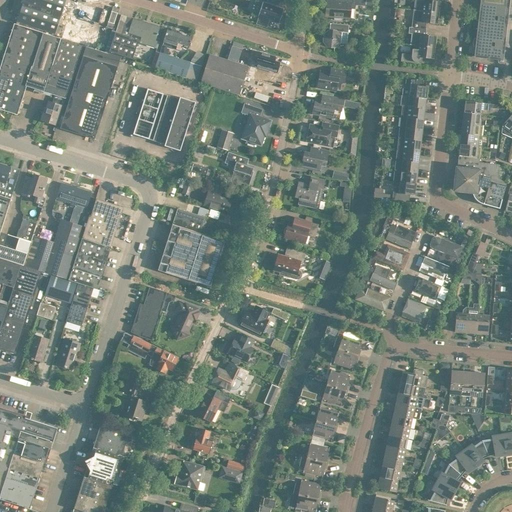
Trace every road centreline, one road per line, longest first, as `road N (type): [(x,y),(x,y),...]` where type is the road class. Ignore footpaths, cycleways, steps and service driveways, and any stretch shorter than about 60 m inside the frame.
road 1 (residential): [(134,511),(252,249),(297,49)]
road 2 (residential): [(83,406),(148,194),(136,183),(0,138)]
road 3 (residential): [(511,233),(449,208),(440,196),(448,78)]
road 4 (residential): [(344,511),(387,349)]
road 5 (residential): [(138,0),(297,49)]
road 6 (residential): [(511,359),(387,349)]
